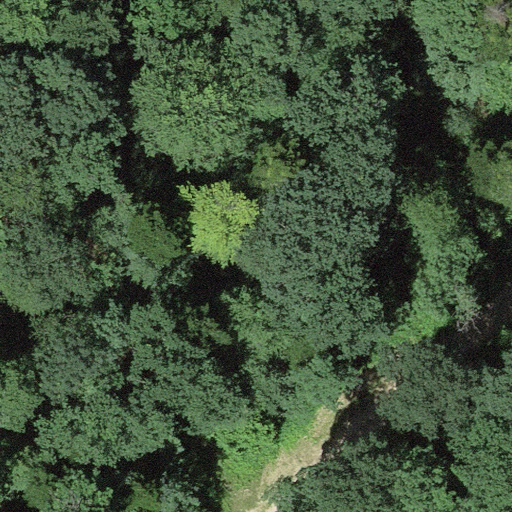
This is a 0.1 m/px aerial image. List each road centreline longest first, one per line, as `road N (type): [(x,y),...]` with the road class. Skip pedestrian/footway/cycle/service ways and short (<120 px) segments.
road 1 (track): [(507,315),(382,0)]
road 2 (track): [(288,511),(453,355),(511,311)]
